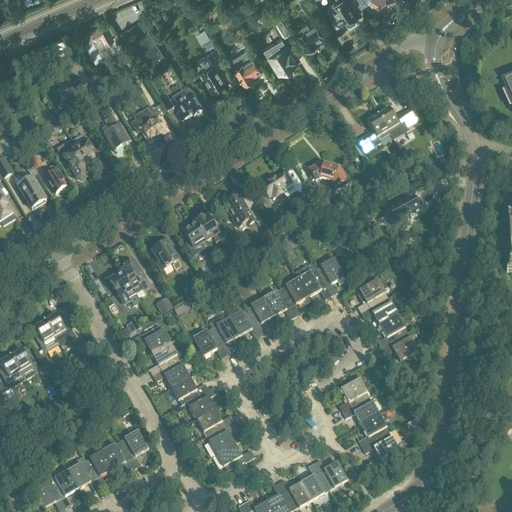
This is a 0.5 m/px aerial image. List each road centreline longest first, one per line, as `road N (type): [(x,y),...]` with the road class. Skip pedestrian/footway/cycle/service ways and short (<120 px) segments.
road 1 (tertiary): [(60,255),(400,49),(433,45)]
road 2 (tertiary): [(392,506),(425,479),(442,448),(473,152)]
road 3 (residential): [(280,464),(238,392),(243,369),(324,323),(348,329),(351,360),(316,393),(323,432),(315,444)]
road 4 (residential): [(179,467),(60,255)]
